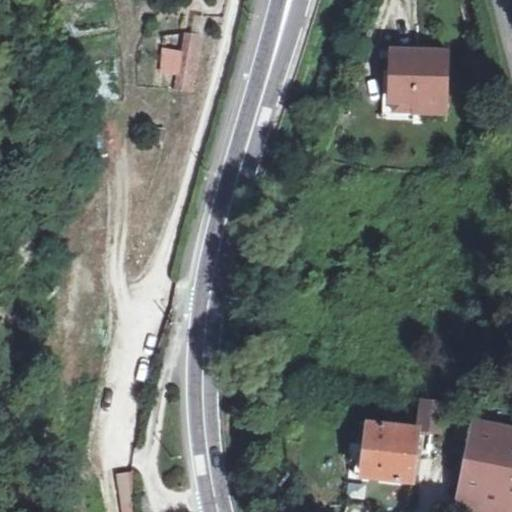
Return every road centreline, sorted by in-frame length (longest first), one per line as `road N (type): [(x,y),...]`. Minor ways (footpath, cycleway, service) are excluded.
road 1 (track): [(113,511),(109,451),(235,0)]
road 2 (secondary): [(283,20),(208,306),(204,409),(220,511)]
road 3 (track): [(217,499),(167,498),(145,463),(109,451)]
